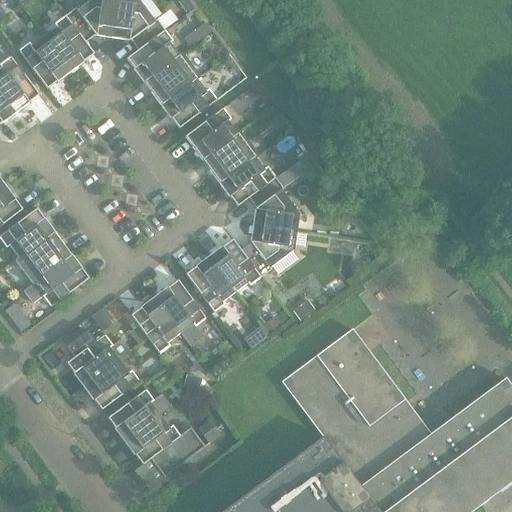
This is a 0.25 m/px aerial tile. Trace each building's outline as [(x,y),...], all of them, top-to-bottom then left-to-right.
[(113,39),(118,0),(90,0),(77,10),(75,8),(65,16),(85,43),(95,36),(113,39)] [(164,32),(156,21),(153,23),(136,0),(118,0),(113,39),(130,41),(137,51),(138,52),(164,32)] [(93,55),(85,43),(65,16),(53,24),(56,28),(44,37),(70,72),(93,55)] [(179,58),(178,57),(169,45),(173,43),(164,32),(138,52),(137,51),(126,59),(144,83),(179,58)] [(70,72),(44,37),(32,46),(29,43),(18,51),(47,90),(70,72)] [(195,82),(194,80),(198,77),(181,54),(178,57),(179,58),(144,83),(162,107),(195,82)] [(39,96),(10,58),(0,64),(0,68),(0,69),(0,92),(16,113),(39,96)] [(179,130),(216,102),(208,90),(204,93),(195,82),(162,107),(179,130)] [(0,125),(16,113),(0,92),(0,125)] [(237,136),(236,135),(227,123),(231,120),(222,109),(184,138),(202,162),(237,136)] [(219,184),(254,158),(255,159),(258,157),(239,132),(236,135),(237,136),(202,162),(219,184)] [(247,199),(274,179),(266,169),(263,171),(255,159),(254,158),(219,184),(236,208),(247,199)] [(298,216),(281,192),(283,191),(274,179),(247,199),(255,209),(253,226),(296,232),(298,216)] [(0,228),(22,212),(5,188),(0,191),(0,228)] [(19,260),(53,233),(36,210),(0,236),(0,240),(7,249),(9,247),(17,258),(19,260)] [(269,269),(294,251),(296,232),(253,226),(250,244),(241,251),(240,252),(260,279),(271,271),(269,269)] [(33,285),(71,256),(53,233),(19,260),(17,258),(14,260),(33,285)] [(260,279),(240,252),(241,251),(232,239),(208,258),(234,293),(247,284),(249,287),(260,279)] [(51,308),(89,280),(71,256),(33,285),(23,292),(32,305),(43,297),(51,308)] [(234,293),(208,258),(185,275),(214,313),(225,306),(222,302),(234,293)] [(153,298),(179,333),(189,347),(203,337),(195,327),(206,319),(177,280),(153,298)] [(179,333),(153,298),(130,316),(159,354),(170,346),(167,342),(179,333)] [(112,326),(101,311),(100,311),(91,318),(103,332),(112,326)] [(66,364),(83,388),(119,362),(130,353),(121,340),(112,347),(104,336),(95,342),(87,331),(65,347),(74,359),(66,364)] [(471,511),(482,504),(481,504),(511,481),(511,404),(498,386),(431,436),(352,331),(282,383),(322,437),(222,511),(471,511)] [(101,412),(139,383),(131,372),(128,374),(119,362),(83,388),(101,412)] [(125,443),(160,416),(171,408),(161,395),(154,401),(146,390),(107,419),(125,443)] [(204,448),(190,429),(180,437),(172,426),(169,429),(160,416),(125,443),(143,466),(151,461),(164,478),(204,448)]
